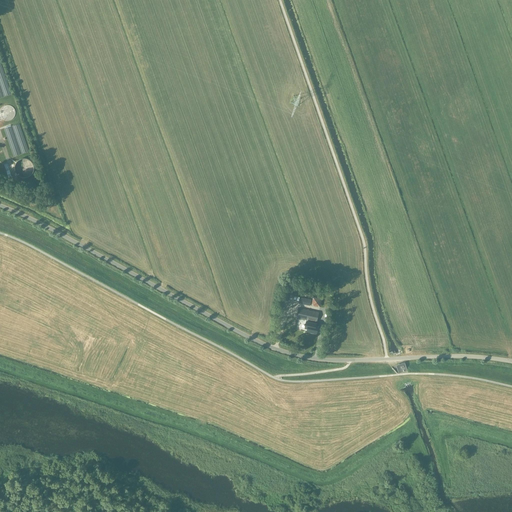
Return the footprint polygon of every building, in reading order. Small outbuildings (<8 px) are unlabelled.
[(8,180),(12,179),(7,164),(4,165),(6,172),(5,173),(8,180)] [(307,299),(300,297),(299,303),(310,306),(311,299),(310,299),(310,298),(308,297),(307,299)] [(319,307),(321,299),(313,297),(311,305),(319,307)] [(298,308),(296,318),(307,320),(307,322),(306,321),(305,328),(307,329),(306,331),(311,332),(311,333),(315,334),(315,333),(316,333),(318,327),(315,326),(316,322),(319,313),(298,308)] [(400,373),(406,371),(404,366),(403,365),(398,367),(400,373)]
